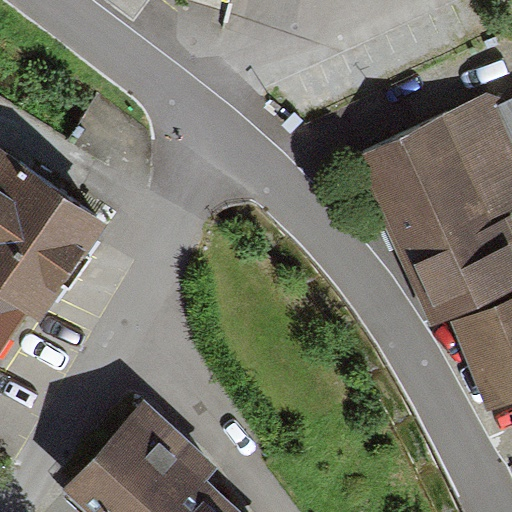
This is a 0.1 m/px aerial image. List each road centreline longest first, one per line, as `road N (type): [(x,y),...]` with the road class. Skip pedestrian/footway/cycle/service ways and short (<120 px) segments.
road 1 (residential): [(483,511),(352,255),(218,130)]
road 2 (residential): [(10,511),(127,335),(218,130)]
road 3 (residential): [(218,130),(51,0)]
